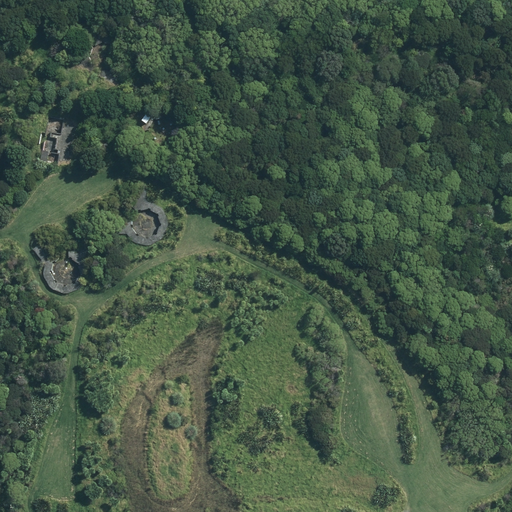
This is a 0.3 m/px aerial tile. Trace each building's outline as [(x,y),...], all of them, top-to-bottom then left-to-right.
[(99,70),(96,77),(105,77),(117,75),(122,70),(125,63),(125,54),(123,47),(120,42),(114,37),(106,36),(100,35),(89,41),(87,46),(83,58),(67,63),(74,71),(85,68),(89,73),(95,67),(92,61),(90,57),(93,47),(102,43),(114,45),(119,52),(118,64),(110,70),(99,70)] [(150,115),(137,109),(131,119),(143,125),(141,132),(148,130),(151,126),(154,121),(164,117),(173,121),(178,131),(175,141),(168,145),(161,146),(156,144),(153,139),(144,141),(148,147),(156,150),(165,151),(174,149),(182,144),(186,137),(186,129),(184,122),(177,115),(169,110),(161,110),(155,112),(150,115)] [(72,168),(81,123),(50,117),(47,134),(43,133),(37,161),(72,168)] [(108,234),(128,235),(132,240),(136,244),(149,246),(152,246),(164,239),(165,237),(170,225),(171,223),(170,220),(166,210),(164,208),(150,201),(145,185),(131,189),(137,206),(133,208),(139,212),(149,209),(158,214),(161,224),(157,235),(148,238),(139,236),(135,231),(133,227),(133,221),(127,217),(126,220),(107,219),(108,234)] [(53,266),(60,258),(46,240),(33,250),(47,266),(44,273),(44,276),(46,279),(51,288),(53,289),(55,291),(64,294),(67,294),(71,292),(83,287),(89,273),(89,270),(87,261),(97,250),(85,237),(70,253),(70,259),(79,264),(81,274),(76,283),(67,287),(57,283),(52,275),(53,266)]
